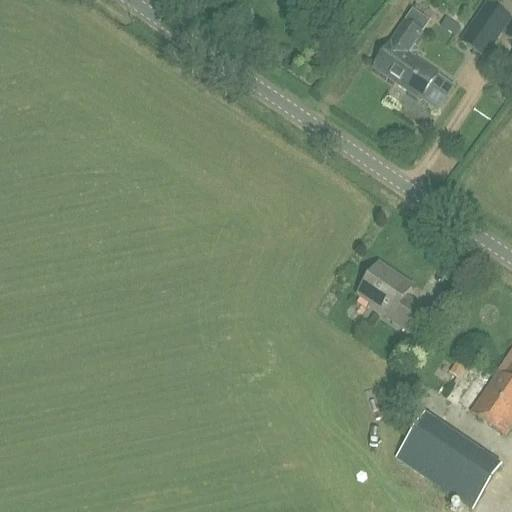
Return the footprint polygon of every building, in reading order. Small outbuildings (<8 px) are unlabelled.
[(484,60),(511,20),(488,4),(461,44),(484,60)] [(438,77),(407,56),(428,26),(411,15),(391,44),(390,44),(373,70),(420,103),(438,77)] [(395,153),(416,141),(405,121),(384,132),(395,153)] [(413,289),(380,266),(360,296),(373,306),(372,308),(411,335),(427,312),(406,298),(413,289)] [(511,355),(471,415),(506,438),(511,429),(511,355)] [(397,460),(414,471),(442,429),(425,417),(397,460)]
